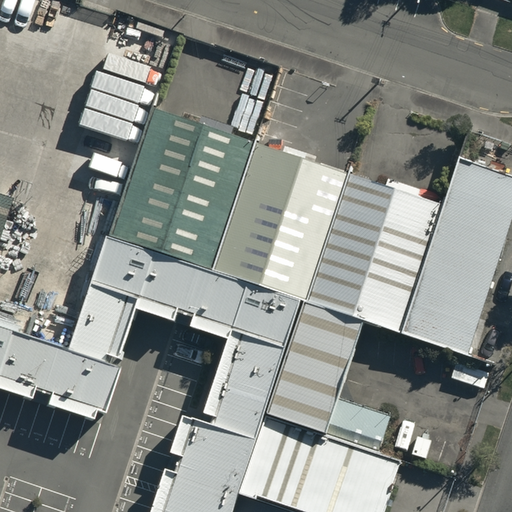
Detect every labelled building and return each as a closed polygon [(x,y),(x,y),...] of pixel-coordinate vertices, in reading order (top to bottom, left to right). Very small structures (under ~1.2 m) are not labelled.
[(123,196),(153,108),(170,56),(144,47),(142,53),(119,46),(117,51),(111,49),(88,119),(96,128),(87,154),(92,156),(83,182),(123,196)] [(253,148),(156,117),(114,245),(212,277),(253,148)] [(349,180),(256,150),(213,281),(307,311),(349,180)] [(511,231),(511,189),(461,173),(406,342),(469,363),(511,231)] [(370,188),(352,182),(311,311),(399,339),(440,211),(370,188)] [(0,241),(13,202),(0,197),(0,241)] [(206,431),(189,425),(160,511),(240,511),(303,316),(109,251),(71,359),(0,334),(0,388),(108,425),(125,376),(114,373),(134,311),(235,345),(206,431)] [(365,332),(310,314),(275,423),(329,440),(365,332)] [(386,511),(400,468),(269,426),(245,501),(279,511),(386,511)]
